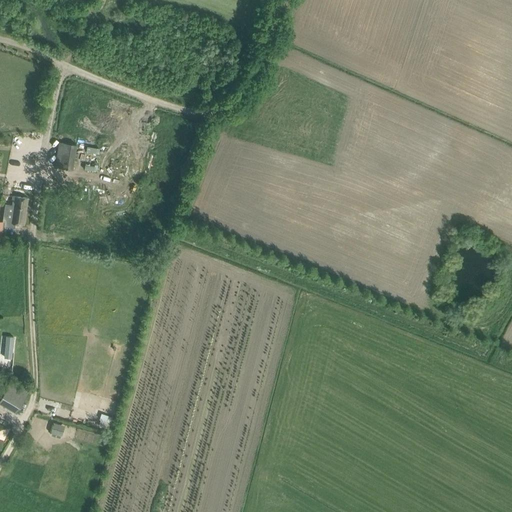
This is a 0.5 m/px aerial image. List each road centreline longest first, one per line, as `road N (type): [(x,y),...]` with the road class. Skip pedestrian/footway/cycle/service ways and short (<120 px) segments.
road 1 (track): [(0,462),(35,383),(32,235),(62,63)]
road 2 (unclassified): [(282,0),(249,81),(217,108),(169,105),(0,39)]
